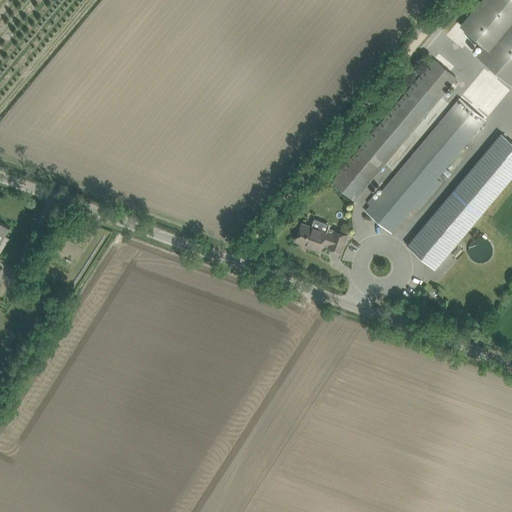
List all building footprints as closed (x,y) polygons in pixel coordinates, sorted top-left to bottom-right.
[(511,0),(481,0),(459,26),(483,46),(475,55),(511,86),(511,0)] [(456,77),(435,59),(332,182),(354,200),(440,98),(456,77)] [(366,210),(392,232),(486,120),(460,98),(366,210)] [(435,268),(511,176),(511,142),(501,134),(407,245),(435,268)] [(0,243),(5,236),(10,228),(0,221),(0,253),(2,250),(0,248),(0,243)] [(326,234),(327,232),(302,223),(296,241),(309,245),(309,247),(320,251),(323,242),(329,244),(328,247),(341,252),(348,235),(334,230),(332,236),(326,234)] [(469,243),(475,262),(494,256),(487,237),(469,243)]
